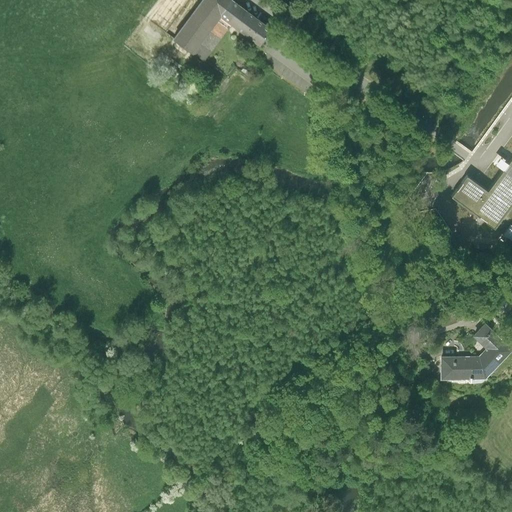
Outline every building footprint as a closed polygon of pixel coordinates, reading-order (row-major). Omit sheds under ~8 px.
[(214,19),(218,13),(227,0),(200,0),(172,37),(190,51),(214,19)] [(269,27),(232,0),(227,0),(218,13),(258,43),(269,27)] [(227,29),(214,19),(190,51),(203,60),(227,29)] [(511,160),(488,192),(467,176),(451,197),(495,230),(511,206),(511,160)] [(506,300),(498,304),(501,309),(508,306),(506,300)] [(439,374),(484,374),(511,347),(483,320),(472,332),(485,345),(478,353),(439,353),(439,374)]
